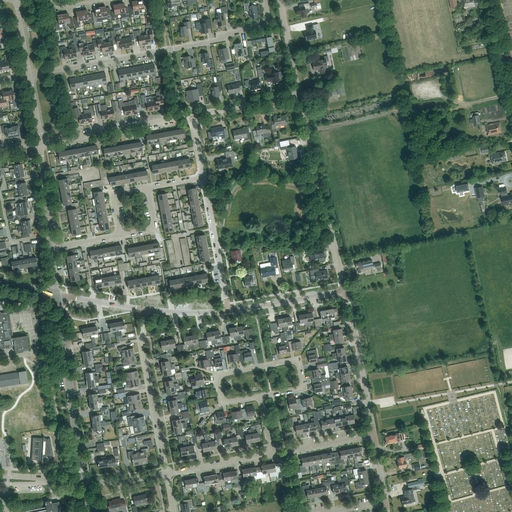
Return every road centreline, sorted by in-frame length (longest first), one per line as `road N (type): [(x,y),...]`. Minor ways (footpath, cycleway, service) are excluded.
road 1 (residential): [(30,75),(216,40),(264,23),(264,0)]
road 2 (tertiary): [(344,288),(298,95)]
road 3 (tertiary): [(82,482),(56,293)]
road 4 (residential): [(259,395),(226,401),(220,376),(290,361),(302,383),(271,393)]
road 5 (residential): [(166,475),(144,357),(146,308)]
road 6 (residential): [(191,115),(41,143)]
road 7 (residential): [(374,434),(344,288)]
road 8 (residential): [(229,310),(203,177)]
